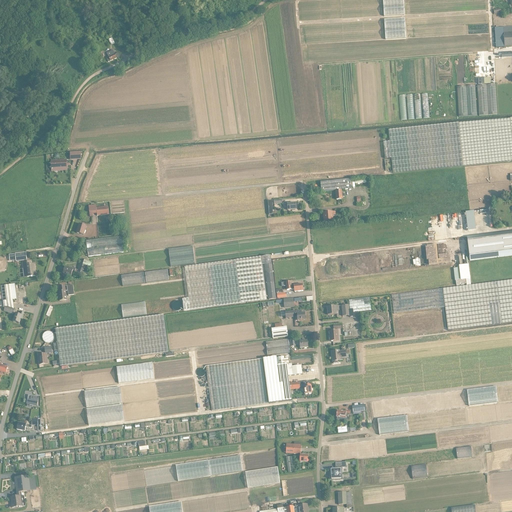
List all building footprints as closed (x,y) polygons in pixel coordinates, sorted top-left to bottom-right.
[(466,0),(467,11),(487,10),(487,0),(466,0)] [(468,14),(468,34),(489,33),(488,13),(468,14)] [(511,46),(511,26),(494,28),(495,41),(504,41),(504,47),(511,46)] [(108,62),(112,60),(116,58),(113,50),(106,53),(108,57),(106,58),(108,62)] [(496,84),(478,84),(479,115),(497,114),(496,84)] [(475,85),(457,86),(458,116),(477,115),(475,85)] [(463,166),(465,166),(488,164),(501,162),(511,161),(511,117),(510,118),(487,120),(459,122),(458,122),(439,124),(388,130),(391,158),(393,173),(421,170),(463,166)] [(55,169),(64,168),(67,168),(66,160),(54,161),(55,169)] [(352,188),(351,179),(321,181),(321,191),(352,188)] [(341,194),(341,190),(336,191),(336,200),(342,199),(341,197),(344,197),(344,193),(341,194)] [(96,207),(96,205),(88,206),(90,216),(93,216),(92,211),(96,211),(97,216),(97,215),(109,214),(108,206),(96,207)] [(474,210),(466,211),(467,230),(476,229),(474,210)] [(323,212),(323,215),(324,221),(323,221),(323,222),(333,221),(332,215),(335,215),(335,211),(323,212)] [(86,226),(79,224),(76,233),(83,235),(86,226)] [(511,230),(467,237),(470,260),(511,255),(511,230)] [(86,240),(87,248),(109,246),(109,250),(101,251),(94,252),(94,255),(122,252),(120,239),(113,240),(113,237),(86,240)] [(26,260),(26,253),(15,254),(9,255),(9,260),(15,259),(16,261),(26,260)] [(117,255),(93,258),(94,267),(98,266),(98,264),(96,265),(96,262),(99,262),(99,261),(114,260),(115,266),(114,266),(114,273),(119,272),(117,255)] [(235,260),(184,267),(188,298),(182,299),(183,310),(260,300),(266,300),(262,264),(264,264),(271,263),(270,255),(261,256),(235,260)] [(34,269),(34,264),(30,264),(30,261),(23,262),(23,265),(25,265),(26,277),(31,276),(31,277),(32,277),(32,276),(35,276),(35,271),(34,271),(34,269)] [(269,299),(276,298),(271,263),(264,264),(269,299)] [(459,268),(461,280),(466,279),(470,278),(468,265),(459,266),(459,268)] [(72,271),(74,272),(75,269),(70,267),(70,269),(65,267),(64,269),(63,268),(62,272),(63,272),(63,273),(64,273),(63,276),(70,278),(72,271)] [(167,269),(121,275),(123,285),(169,280),(167,269)] [(447,331),(510,324),(511,323),(511,279),(506,280),(504,280),(457,285),(393,294),(394,313),(444,307),(447,331)] [(291,285),(291,283),(291,281),(280,283),(280,286),(286,286),(286,290),(294,289),(294,292),(303,291),(302,286),(302,285),(302,284),(291,285)] [(67,291),(67,286),(59,287),(59,291),(58,291),(58,292),(59,301),(67,300),(65,291),(67,291)] [(293,299),(284,300),(284,307),(292,307),(293,307),(293,303),(293,299)] [(123,317),(147,314),(145,301),(121,304),(123,317)] [(13,314),(13,313),(15,309),(5,306),(4,311),(13,314)] [(327,315),(336,314),(336,310),(339,310),(338,306),(327,307),(327,315)] [(24,312),(20,311),(19,314),(15,313),(13,321),(19,323),(21,317),(22,317),(24,312)] [(301,311),(285,312),(285,318),(294,317),(293,314),(297,313),(297,320),(305,319),(305,312),(301,313),(301,311)] [(60,366),(168,352),(163,315),(55,329),(60,366)] [(273,338),(288,336),(286,327),(271,329),(273,338)] [(55,337),(55,336),(55,335),(54,333),(53,332),(52,331),(51,331),(49,330),(48,330),(47,330),(46,331),(44,331),(43,332),(42,333),(42,334),(41,335),(41,337),(41,338),(42,340),(42,341),(43,342),(44,343),(45,343),(47,344),(48,344),(49,344),(51,344),(52,343),(53,342),(54,341),(54,340),(55,339),(55,337)] [(329,336),(330,338),(330,341),(338,340),(337,330),(329,331),(329,335),(330,335),(330,336),(329,336)] [(289,339),(266,341),(267,354),(290,353),(289,339)] [(12,355),(15,353),(10,345),(7,347),(12,355)] [(331,351),(331,355),(332,355),(332,361),(333,361),(333,363),(337,363),(337,361),(340,360),(339,357),(346,357),(345,350),(339,351),(339,350),(331,351)] [(45,354),(38,354),(38,358),(39,360),(38,360),(39,365),(47,364),(46,353),(45,354)] [(276,357),(206,366),(211,411),(253,405),(291,400),(290,390),(290,383),(289,383),(288,376),(293,375),(292,366),(291,364),(279,365),(277,365),(276,357)] [(284,359),(283,357),(278,357),(279,365),(287,364),(289,364),(288,361),(288,358),(284,359)] [(190,358),(154,361),(156,378),(192,374),(190,358)] [(2,364),(0,363),(0,372),(2,373),(2,372),(6,373),(7,373),(8,370),(7,370),(8,367),(1,365),(2,364)] [(293,375),(302,374),(302,371),(301,365),(292,366),(293,375)] [(161,415),(197,412),(195,394),(194,394),(192,378),(156,381),(158,399),(159,398),(161,415)] [(290,383),(290,390),(300,389),(299,386),(303,386),(304,394),(312,393),(311,387),(311,388),(311,386),(311,385),(303,385),(303,382),(290,383)] [(29,395),(27,404),(36,405),(37,397),(29,395)] [(438,426),(467,424),(466,408),(437,410),(438,426)] [(349,414),(350,411),(345,410),(345,411),(337,411),(336,417),(337,417),(337,419),(347,421),(347,413),(349,414)] [(32,425),(26,424),(18,423),(17,430),(25,431),(25,427),(31,428),(32,425)] [(148,446),(145,446),(145,441),(138,442),(138,443),(137,443),(138,445),(139,451),(148,449),(148,446)] [(301,445),(286,444),(286,453),(297,454),(297,456),(300,456),(300,461),(307,462),(307,458),(307,457),(308,457),(308,456),(307,456),(307,455),(300,454),(301,445)] [(471,446),(456,448),(457,458),(473,456),(471,446)] [(331,476),(330,476),(330,479),(336,479),(336,480),(340,480),(340,479),(341,479),(341,469),(342,469),(342,467),(346,467),(346,462),(335,463),(336,469),(331,469),(331,476)] [(426,464),(411,465),(413,477),(427,476),(426,464)] [(247,487),(280,483),(278,467),(245,471),(247,487)] [(111,474),(113,491),(155,485),(154,471),(159,471),(158,468),(111,474)] [(14,478),(17,496),(20,496),(20,492),(30,490),(28,476),(14,478)] [(117,508),(148,503),(146,486),(114,491),(117,508)] [(247,491),(214,496),(216,511),(249,508),(247,491)] [(338,505),(346,504),(346,492),(338,493),(338,505)] [(20,496),(17,496),(11,497),(11,501),(12,501),(12,503),(12,507),(22,506),(20,496)] [(300,500),(290,502),(291,507),(286,507),(287,511),(293,511),(293,507),(298,506),(299,511),(307,511),(307,510),(306,508),(307,508),(307,504),(300,505),(300,500)]
